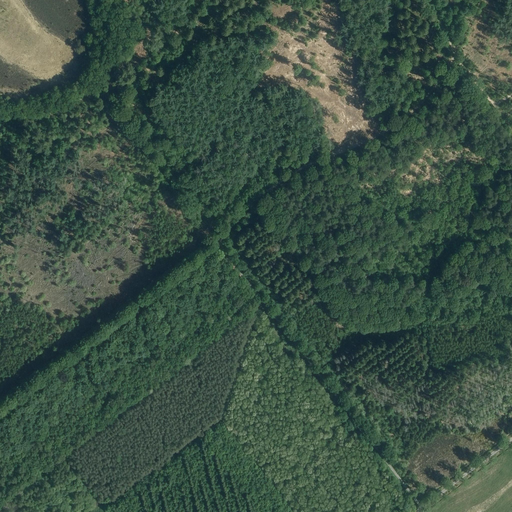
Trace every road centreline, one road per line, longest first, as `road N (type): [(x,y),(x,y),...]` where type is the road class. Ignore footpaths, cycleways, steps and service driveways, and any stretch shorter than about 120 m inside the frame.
road 1 (track): [(0,408),(219,242)]
road 2 (track): [(454,54),(403,119),(296,164),(256,200)]
road 3 (track): [(431,0),(454,54),(494,105)]
road 4 (unclassified): [(415,511),(511,438)]
